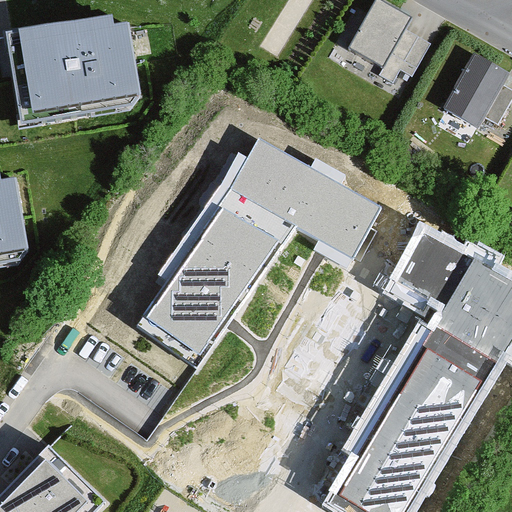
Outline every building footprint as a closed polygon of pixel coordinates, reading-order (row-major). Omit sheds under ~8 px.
[(413,22),(379,4),(353,51),(387,69),(413,22)] [(105,22),(11,38),(25,124),(140,104),(128,34),(108,37),(105,22)] [(509,75),(476,57),(446,113),(480,131),(509,75)] [(229,189),(234,191),(138,326),(196,367),(296,227),(352,258),(381,207),(259,138),(229,189)] [(0,271),(24,267),(9,189),(0,190),(0,271)] [(473,258),(473,260),(422,233),(390,293),(438,319),(328,504),(341,511),(407,511),(502,353),(511,358),(511,280),(510,279),(473,258)] [(51,442),(0,498),(0,511),(89,511),(108,493),(51,442)]
